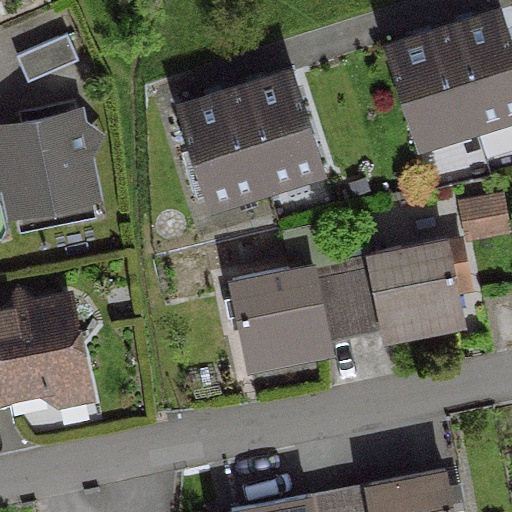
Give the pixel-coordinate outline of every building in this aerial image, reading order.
[(469,125),(511,110),(511,64),(495,9),(438,27),(469,125)] [(414,142),(469,125),(438,27),(383,45),(414,142)] [(73,59),(62,33),(11,55),(22,81),(73,59)] [(317,167),(286,70),(230,88),(261,185),(317,167)] [(174,105),(205,203),(261,185),(230,88),(174,105)] [(89,194),(72,111),(0,126),(0,182),(1,182),(7,210),(11,210),(15,229),(60,220),(56,201),(89,194)] [(503,228),(497,195),(467,201),(474,234),(503,228)] [(367,266),(338,273),(350,332),(455,310),(440,237),(364,253),(367,266)] [(244,354),(350,332),(338,273),(308,279),(305,265),(229,281),(244,354)] [(0,404),(5,403),(3,394),(77,378),(61,296),(28,303),(17,295),(12,296),(4,307),(0,308),(0,404)] [(446,511),(439,468),(333,489),(336,511),(446,511)] [(336,511),(333,489),(227,509),(227,511),(336,511)]
